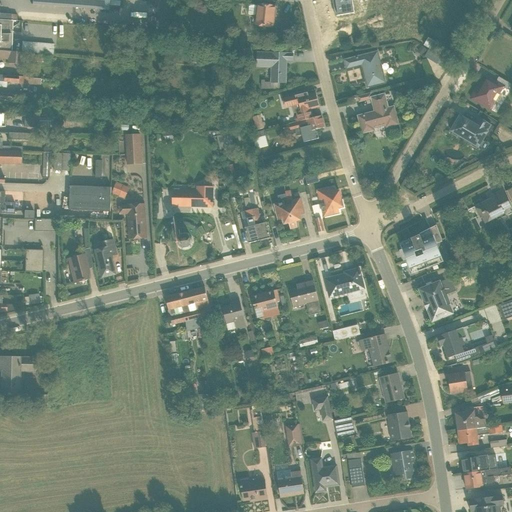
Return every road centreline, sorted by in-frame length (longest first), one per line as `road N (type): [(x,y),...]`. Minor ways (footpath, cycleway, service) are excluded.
road 1 (unclassified): [(369,229),(0,324)]
road 2 (residential): [(369,229),(432,402),(444,496)]
road 3 (unclassified): [(501,0),(369,229)]
road 4 (residential): [(306,0),(369,229)]
road 5 (unclassified): [(511,160),(369,229)]
